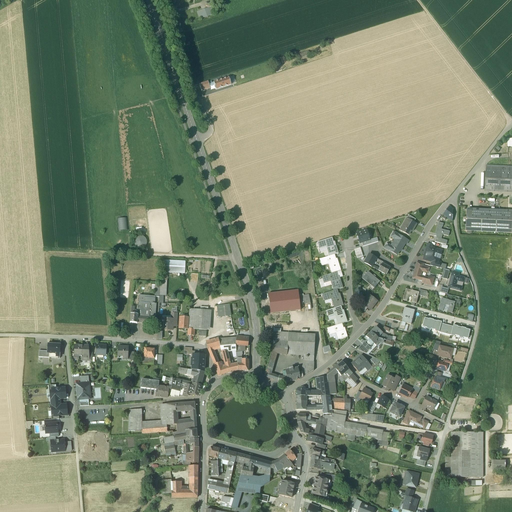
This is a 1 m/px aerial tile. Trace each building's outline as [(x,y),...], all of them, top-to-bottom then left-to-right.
[(212,8),(206,10),(208,16),(214,15),(212,8)] [(206,10),(198,12),(200,19),(208,16),(206,10)] [(231,85),(229,78),(213,82),(215,87),(216,90),(231,85)] [(215,87),(213,82),(208,84),(208,81),(199,84),(201,91),(215,87)] [(511,166),(486,166),(485,192),(511,193),(511,166)] [(449,207),(443,215),(452,222),(453,209),(449,207)] [(511,210),(467,209),(466,231),(511,232),(511,210)] [(128,230),(128,218),(118,218),(118,230),(128,230)] [(414,223),(408,219),(401,231),(409,236),(413,228),(414,228),(417,224),(414,223)] [(442,227),(437,226),(435,234),(437,235),(435,242),(446,245),(447,241),(441,240),(442,235),(448,236),(450,232),(441,230),(442,227)] [(366,231),(356,234),(360,244),(362,243),(370,241),(366,231)] [(403,238),(394,232),(391,237),(396,240),(396,239),(401,242),(403,238)] [(138,236),(136,238),(135,239),(134,242),(134,244),(135,246),(137,248),(140,249),(142,249),(144,248),(146,246),(146,243),(146,241),(145,239),(143,237),(141,236),(138,236)] [(332,238),(317,243),(319,249),(326,247),(329,257),(334,255),(338,254),(335,243),(334,244),(332,238)] [(370,241),(362,243),(363,247),(378,242),(377,239),(370,241)] [(391,247),(389,251),(397,256),(401,248),(402,248),(405,244),(401,242),(396,239),(396,240),(391,247)] [(432,245),(427,244),(425,254),(426,255),(425,261),(431,262),(436,263),(438,264),(439,260),(431,258),(432,253),(440,255),(438,254),(440,250),(431,248),(432,245)] [(329,257),(319,260),(321,266),(328,264),(331,274),(336,272),(341,271),(337,260),(336,261),(334,255),(329,257)] [(376,259),(369,255),(364,263),(371,267),(375,260),(376,259)] [(185,262),(164,261),(164,273),(185,274),(185,262)] [(387,265),(383,262),(378,271),(386,275),(390,268),(386,266),(387,265)] [(421,264),(417,263),(415,271),(416,272),(416,274),(414,279),(422,281),(425,282),(426,278),(420,276),(422,271),(428,273),(429,269),(420,266),(421,264)] [(449,271),(443,270),(441,278),(447,280),(449,271)] [(331,274),(322,277),(324,283),(330,281),(333,291),(337,290),(343,288),(339,278),(338,278),(336,272),(331,274)] [(380,282),(368,272),(366,274),(363,278),(362,279),(374,289),(380,282)] [(464,278),(456,276),(457,273),(452,272),(450,281),(452,281),(450,288),(461,291),(462,287),(456,286),(457,281),(463,283),(464,278)] [(434,278),(429,277),(428,278),(426,278),(425,282),(422,281),(422,283),(432,286),(434,278)] [(418,293),(406,289),(403,300),(407,301),(408,295),(413,297),(412,303),(416,304),(418,295),(419,293),(418,293)] [(333,291),(322,295),(324,301),(331,299),(334,309),(341,307),(343,306),(340,295),(339,296),(337,290),(333,291)] [(298,291),(268,294),(271,314),(300,310),(299,299),(299,295),(298,291)] [(155,297),(139,296),(137,315),(138,315),(137,323),(154,325),(156,304),(155,304),(155,297)] [(369,296),(363,305),(368,308),(370,310),(376,302),(369,296)] [(304,298),(299,299),(300,310),(311,309),(309,297),(304,298)] [(454,302),(442,299),(439,310),(443,311),(444,305),(449,306),(448,312),(452,313),(454,305),(455,302),(454,302)] [(363,305),(361,303),(358,307),(365,312),(368,308),(363,305)] [(224,305),(217,306),(218,318),(226,317),(224,305)] [(334,309),(326,311),(328,317),(335,315),(338,325),(342,324),(347,322),(344,312),(343,312),(341,307),(334,309)] [(415,311),(404,308),(402,317),(403,318),(401,322),(406,323),(411,325),(415,311)] [(204,310),(196,310),(195,330),(199,330),(207,331),(208,311),(204,310)] [(134,315),(131,314),(130,323),(137,324),(137,323),(138,315),(137,315),(134,315)] [(189,318),(180,318),(179,329),(188,329),(189,318)] [(430,330),(431,329),(433,321),(433,320),(429,319),(429,320),(425,318),(422,327),(427,328),(426,329),(430,330)] [(168,319),(162,319),(161,325),(162,326),(162,330),(172,331),(172,324),(173,321),(171,321),(168,320),(168,319)] [(437,322),(433,321),(431,329),(435,330),(435,331),(439,332),(441,324),(442,322),(437,321),(437,322)] [(338,325),(327,329),(329,335),(336,333),(338,340),(347,337),(345,329),(344,330),(342,324),(338,325)] [(453,327),(441,324),(439,332),(450,336),(453,327)] [(455,336),(459,337),(461,328),(457,327),(453,325),(453,327),(450,336),(455,337),(455,336)] [(382,333),(376,327),(371,332),(377,338),(382,333)] [(462,328),(461,328),(459,337),(459,338),(463,339),(463,338),(468,339),(470,330),(466,329),(462,328)] [(377,338),(371,332),(366,337),(369,340),(365,344),(365,345),(369,348),(370,348),(374,344),(373,343),(377,338)] [(272,348),(267,367),(264,377),(273,380),(274,378),(275,376),(270,374),(272,369),(276,354),(287,355),(288,334),(273,333),(273,341),(272,348)] [(382,333),(377,338),(383,340),(386,341),(391,342),(392,338),(388,337),(382,333)] [(315,336),(288,334),(287,355),(305,356),(314,356),(315,336)] [(249,338),(236,337),(236,340),(235,345),(248,346),(249,338)] [(218,339),(206,342),(208,350),(212,349),(220,347),(218,339)] [(236,340),(224,341),(225,351),(226,352),(236,351),(235,348),(235,345),(236,340)] [(364,343),(357,350),(366,354),(369,352),(365,349),(367,348),(364,346),(365,345),(365,344),(364,343)] [(53,344),(52,345),(47,345),(47,352),(47,353),(51,353),(56,354),(56,357),(60,357),(61,345),(58,345),(57,344),(53,344)] [(88,346),(74,345),(74,358),(79,359),(79,357),(81,357),(81,358),(82,358),(82,361),(89,360),(89,354),(88,346)] [(106,346),(96,346),(96,355),(105,356),(106,346)] [(453,350),(439,346),(438,350),(437,355),(451,359),(453,350)] [(128,347),(118,347),(118,359),(127,360),(128,352),(128,347)] [(151,349),(149,349),(145,349),(144,358),(150,358),(154,358),(154,357),(155,355),(154,355),(154,354),(155,349),(151,349)] [(215,356),(213,352),(212,349),(208,350),(213,362),(217,360),(216,359),(215,356)] [(195,355),(192,355),(191,370),(193,370),(204,373),(205,356),(195,355)] [(367,363),(361,356),(351,364),(358,373),(364,368),(367,371),(371,368),(371,367),(367,363)] [(374,358),(367,363),(371,367),(371,368),(372,369),(381,361),(374,358)] [(242,360),(242,359),(240,359),(237,359),(237,364),(238,364),(238,371),(249,371),(249,361),(248,361),(242,360)] [(351,373),(342,362),(334,368),(337,372),(341,376),(344,374),(344,375),(345,375),(346,376),(347,375),(348,376),(351,373)] [(443,363),(438,362),(437,369),(439,370),(442,371),(442,370),(446,371),(447,365),(447,364),(443,363)] [(222,367),(220,363),(218,364),(214,365),(218,376),(224,374),(227,373),(225,366),(222,367)] [(229,366),(228,363),(225,364),(225,366),(227,373),(234,372),(233,365),(229,366)] [(313,367),(303,366),(301,373),(303,378),(313,371),(313,367)] [(204,373),(193,370),(183,369),(183,373),(191,374),(191,376),(195,376),(203,378),(204,373)] [(297,369),(285,371),(287,378),(288,382),(300,380),(298,373),(297,369)] [(331,371),(326,375),(327,378),(329,395),(330,395),(336,395),(333,376),(334,375),(331,371)] [(357,380),(352,374),(349,377),(346,380),(351,386),(354,383),(357,380)] [(395,380),(390,389),(394,391),(400,378),(396,376),(394,380),(395,380)] [(389,379),(387,377),(382,386),(390,390),(390,389),(395,380),(394,380),(391,378),(389,379)] [(159,381),(141,378),(140,388),(156,390),(158,391),(158,387),(159,381)] [(327,378),(319,379),(320,386),(320,392),(321,397),(330,397),(330,395),(329,395),(327,378)] [(191,383),(180,380),(177,379),(175,384),(176,384),(174,390),(180,391),(181,389),(185,389),(183,396),(186,396),(189,396),(191,396),(196,396),(196,394),(198,394),(201,385),(191,383)] [(436,379),(434,379),(430,388),(439,391),(442,382),(436,379)] [(81,384),(76,384),(77,401),(82,400),(82,399),(86,399),(86,396),(90,396),(89,383),(81,384)] [(412,390),(407,387),(407,388),(403,386),(399,394),(408,399),(409,397),(412,391),(412,390)] [(171,388),(158,387),(158,391),(156,390),(156,397),(162,398),(162,397),(168,398),(168,392),(169,392),(171,391),(171,390),(171,388)] [(303,387),(296,391),(296,397),(305,397),(305,392),(305,389),(303,388),(303,387)] [(56,389),(51,389),(51,390),(51,395),(50,395),(51,400),(60,399),(66,399),(65,388),(56,389)] [(370,392),(364,389),(362,393),(359,398),(361,399),(364,401),(366,400),(369,401),(372,394),(370,393),(370,392)] [(412,391),(409,397),(414,400),(417,394),(412,391)] [(440,397),(433,394),(431,400),(436,402),(436,403),(437,403),(440,397)] [(389,400),(382,396),(378,403),(380,405),(379,406),(380,406),(384,409),(389,400)] [(305,397),(296,397),(296,411),(314,410),(314,406),(307,407),(306,404),(305,404),(305,400),(305,397)] [(321,397),(316,397),(316,400),(318,400),(318,406),(317,410),(317,411),(323,410),(323,415),(332,415),(333,415),(330,401),(330,397),(321,397)] [(431,400),(426,397),(422,406),(426,408),(430,410),(433,409),(436,403),(436,402),(431,400)] [(336,403),(334,403),(335,411),(344,411),(344,409),(344,401),(336,400),(336,403)] [(333,401),(330,401),(333,415),(346,417),(346,412),(335,411),(334,403),(333,401)] [(195,403),(180,404),(180,411),(191,410),(195,410),(195,403)] [(192,419),(176,421),(176,411),(180,411),(180,404),(161,405),(160,406),(161,422),(161,425),(164,426),(167,426),(176,425),(177,432),(186,431),(196,429),(195,415),(192,415),(192,419)] [(403,408),(395,404),(391,413),(394,414),(394,415),(395,416),(395,415),(399,417),(403,408)] [(60,406),(51,406),(52,411),(53,411),(53,417),(59,416),(67,416),(66,405),(60,406)] [(418,416),(412,413),(409,412),(403,423),(408,425),(410,422),(420,427),(422,424),(419,422),(421,418),(418,416)] [(305,414),(297,415),(297,422),(298,423),(303,423),(306,423),(306,420),(306,417),(309,418),(309,415),(305,414)] [(383,416),(376,416),(375,421),(375,423),(382,424),(383,416)] [(52,420),(45,421),(46,435),(50,435),(58,434),(57,427),(56,427),(55,420),(52,420)] [(367,427),(342,423),(342,422),(327,420),(326,431),(352,436),(355,436),(365,438),(367,431),(367,427)] [(161,422),(142,424),(142,431),(142,434),(167,432),(167,426),(164,426),(161,425),(161,422)] [(319,426),(318,425),(316,434),(315,437),(322,439),(325,427),(323,427),(319,426)] [(304,426),(299,427),(301,433),(308,435),(309,432),(309,431),(305,430),(304,426)] [(183,435),(173,437),(174,442),(183,441),(186,440),(197,438),(196,429),(186,431),(187,436),(183,437),(183,435)] [(382,434),(367,431),(365,438),(378,440),(381,441),(382,434)] [(477,433),(451,433),(451,478),(477,478),(477,453),(477,438),(477,433)] [(389,434),(382,434),(381,441),(388,442),(389,434)] [(428,436),(423,434),(421,442),(423,443),(429,444),(431,445),(433,436),(428,435),(428,436)] [(315,437),(309,436),(307,442),(317,444),(321,445),(323,439),(315,437)] [(198,439),(186,440),(186,445),(187,444),(187,445),(192,444),(192,446),(193,446),(193,448),(198,447),(198,439)] [(51,441),(52,450),(56,450),(56,452),(65,452),(64,442),(64,440),(51,441)] [(164,446),(166,457),(174,455),(172,444),(164,446)] [(219,450),(211,448),(209,450),(209,457),(211,457),(217,459),(219,450)] [(429,450),(419,448),(417,457),(421,458),(421,457),(427,459),(429,450)] [(228,452),(219,450),(217,459),(217,462),(217,464),(221,464),(221,460),(226,461),(228,452)] [(292,453),(290,451),(284,455),(290,462),(292,460),(295,458),(292,453)] [(236,454),(228,452),(226,461),(230,462),(234,463),(235,461),(236,454)] [(246,456),(236,454),(235,461),(242,462),(244,463),(246,456)] [(284,455),(282,457),(286,462),(287,462),(291,467),(292,466),(284,455)] [(271,463),(250,457),(249,464),(248,469),(253,469),(254,465),(266,468),(270,469),(270,468),(271,463)] [(286,462),(282,457),(278,460),(280,464),(283,468),(284,469),(287,468),(288,469),(291,467),(287,462),(286,462)] [(278,460),(275,462),(271,463),(270,468),(270,469),(271,469),(273,468),(274,469),(275,472),(283,468),(280,464),(278,460)] [(317,462),(311,461),(310,468),(317,469),(317,470),(321,470),(321,468),(322,463),(317,462)] [(506,461),(494,461),(494,471),(506,471),(506,461)] [(234,463),(230,462),(225,485),(229,486),(232,474),(234,463)] [(198,466),(191,466),(189,466),(189,478),(197,478),(198,466)] [(248,469),(243,468),(241,474),(241,475),(247,476),(252,477),(253,469),(248,469)] [(266,476),(260,478),(255,477),(252,494),(259,495),(260,488),(270,483),(270,469),(266,468),(266,476)] [(419,475),(408,472),(405,486),(416,488),(419,475)] [(247,476),(241,475),(236,491),(242,492),(245,493),(247,476)] [(252,477),(247,476),(245,493),(252,494),(255,477),(252,477)] [(327,481),(315,478),(314,482),(315,482),(314,485),(312,486),(313,488),(314,488),(313,490),(312,490),(311,494),(323,497),(324,494),(325,494),(326,493),(328,485),(328,484),(326,484),(327,481)] [(217,483),(208,481),(208,490),(215,491),(217,483)] [(294,484),(282,481),(279,496),(291,498),(294,484)] [(180,482),(171,483),(171,493),(172,498),(183,498),(183,491),(180,491),(180,483),(180,482)] [(197,482),(191,482),(190,488),(187,488),(187,491),(197,491),(197,482)] [(171,483),(162,483),(163,493),(171,493),(171,483)] [(225,485),(217,483),(215,491),(228,494),(229,486),(225,485)] [(242,492),(236,491),(235,494),(233,499),(231,509),(237,510),(242,492)] [(412,498),(407,497),(403,510),(409,511),(414,511),(418,500),(412,498)] [(353,509),(358,511),(361,505),(362,503),(356,500),(353,509)]
